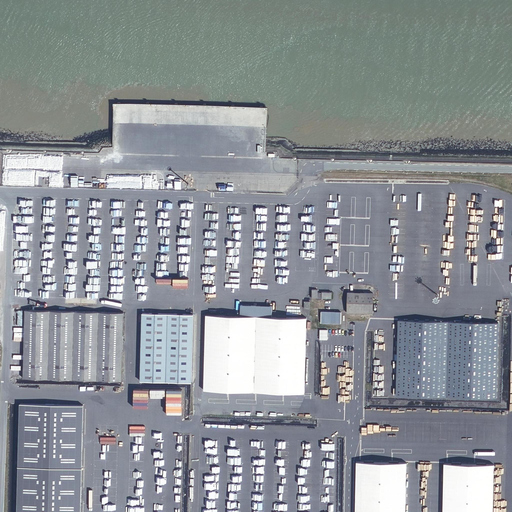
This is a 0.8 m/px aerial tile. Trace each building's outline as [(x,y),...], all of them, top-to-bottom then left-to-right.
[(317,289),(311,289),(311,297),(316,297),(316,300),(322,300),(322,298),(331,298),(331,291),(321,291),(321,292),(317,292),(317,289)] [(373,292),(347,291),(347,312),(372,313),(373,292)] [(122,311),(24,310),(23,378),(121,379),(122,311)] [(332,314),(332,311),(319,311),(319,323),(340,323),(340,312),(335,312),(335,314),(332,314)] [(192,314),(141,312),(139,380),(190,381),(192,314)] [(305,317),(204,314),(202,390),(303,393),(305,317)] [(398,320),(396,395),(496,398),(499,323),(398,320)] [(80,511),(83,405),(20,403),(17,511),(80,511)] [(358,461),(356,511),(406,511),(408,463),(358,461)] [(444,464),(443,511),(493,511),(494,465),(444,464)]
